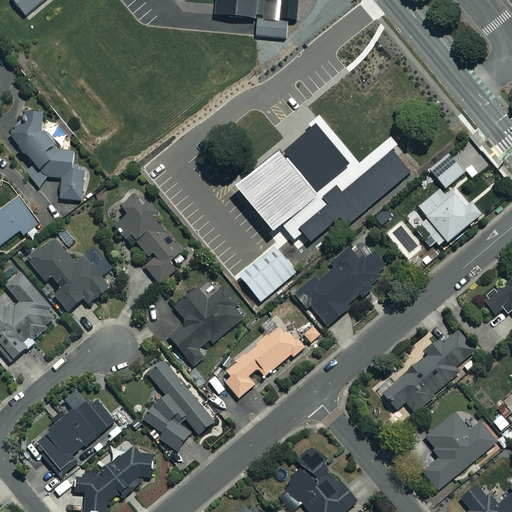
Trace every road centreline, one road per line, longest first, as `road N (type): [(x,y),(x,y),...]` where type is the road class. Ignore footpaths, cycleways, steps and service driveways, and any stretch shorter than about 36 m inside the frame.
road 1 (residential): [(511,226),(312,392)]
road 2 (residential): [(312,392),(171,511)]
road 3 (tertiary): [(511,141),(394,0)]
road 4 (residential): [(411,511),(312,392)]
road 5 (residential): [(115,347),(72,362),(13,409),(0,432)]
